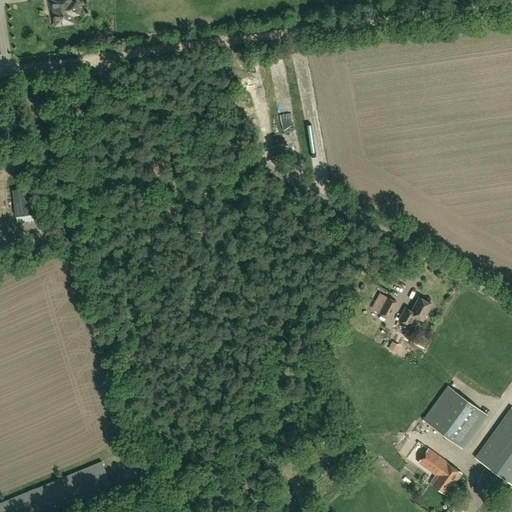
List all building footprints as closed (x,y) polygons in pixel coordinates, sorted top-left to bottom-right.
[(51,0),(55,26),(73,23),(72,15),(78,14),(76,2),(70,3),(70,0),(51,0)] [(279,83),(288,83),(287,67),(277,67),(279,83)] [(34,213),(30,188),(13,191),(16,216),(16,215),(17,222),(34,220),(34,213)] [(423,321),(432,304),(419,297),(411,311),(405,307),(399,319),(410,326),(415,317),(423,321)] [(389,318),(397,303),(388,298),(380,313),(389,318)] [(463,448),(487,414),(447,385),(423,419),(463,448)] [(511,484),(511,408),(475,458),(511,484)] [(448,495),(456,485),(454,484),(462,473),(428,448),(418,462),(436,475),(430,483),(446,495),(447,494),(448,495)] [(0,511),(48,511),(112,486),(101,461),(0,503),(0,511)]
